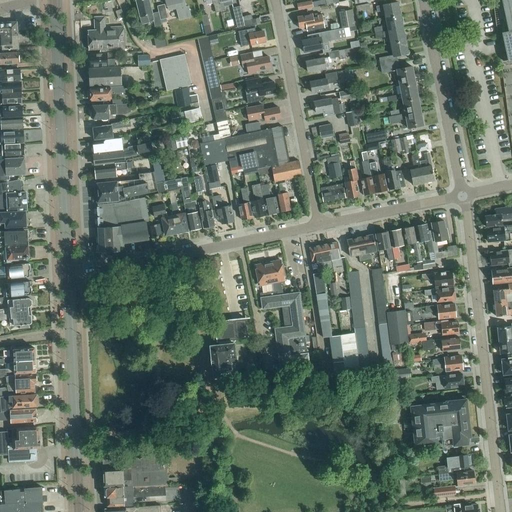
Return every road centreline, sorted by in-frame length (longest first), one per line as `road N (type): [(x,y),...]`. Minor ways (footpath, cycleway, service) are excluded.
road 1 (residential): [(501,511),(467,195)]
road 2 (tertiary): [(67,270),(54,0)]
road 3 (residential): [(67,270),(317,223)]
road 4 (tertiary): [(78,511),(67,270)]
road 5 (residential): [(272,0),(317,223)]
road 6 (residential): [(467,195),(426,0)]
road 7 (residential): [(317,223),(467,195)]
